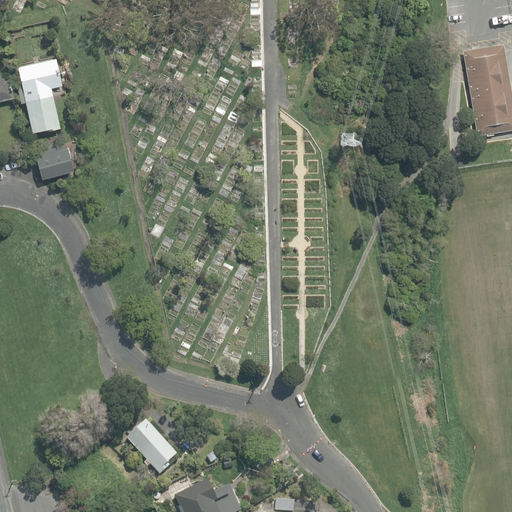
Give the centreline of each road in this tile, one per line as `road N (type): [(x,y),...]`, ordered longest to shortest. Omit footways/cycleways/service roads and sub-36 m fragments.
road 1 (track): [(0,26),(87,7),(106,21),(171,351),(275,381)]
road 2 (residential): [(370,511),(275,406),(148,376),(119,343),(68,225),(31,192),(0,185)]
